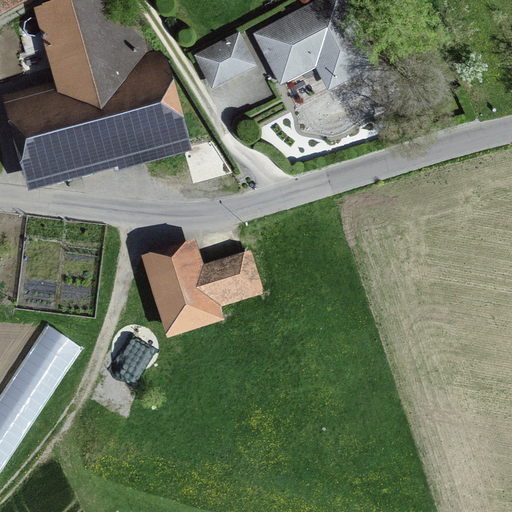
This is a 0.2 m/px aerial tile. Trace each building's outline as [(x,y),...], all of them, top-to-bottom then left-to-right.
[(0,0),(0,10),(1,11),(20,0),(0,0)] [(176,140),(174,133),(185,130),(169,69),(168,69),(160,54),(153,56),(149,43),(145,45),(136,18),(125,21),(118,0),(67,0),(38,8),(42,22),(19,29),(26,53),(49,47),(63,98),(18,110),(37,177),(38,183),(91,169),(88,157),(165,136),(166,142),(176,140)] [(329,0),(260,36),(282,78),(322,58),(335,82),(373,62),(340,0),(329,0)] [(199,57),(213,84),(252,64),(238,36),(199,57)] [(154,266),(175,334),(221,319),(216,303),(259,290),(250,261),(198,277),(191,254),(154,266)] [(0,471),(83,339),(49,318),(0,395),(0,471)] [(99,385),(122,396),(150,342),(126,330),(99,385)]
